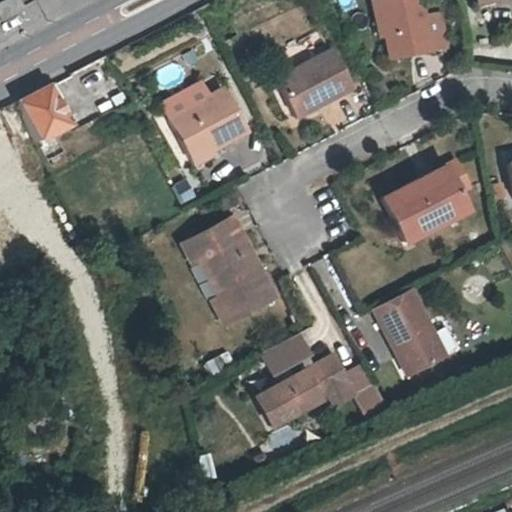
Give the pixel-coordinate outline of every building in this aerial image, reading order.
[(17,8),(13,0),(0,0),(0,15),(1,16),(17,8)] [(375,0),(386,54),(427,47),(421,13),(417,0),(375,0)] [(421,13),(427,47),(439,45),(432,10),(421,13)] [(332,92),(347,83),(327,47),(311,56),(332,92)] [(474,60),(507,59),(507,47),(474,47),(474,60)] [(311,56),(274,76),(294,112),(332,92),(311,56)] [(32,139),(63,123),(44,84),(13,101),(32,139)] [(203,140),(206,147),(242,127),(219,85),(166,115),(184,149),(203,140)] [(210,155),(206,147),(203,140),(184,149),(192,163),(210,155)] [(446,163),(379,197),(404,246),(471,212),(446,163)] [(228,218),(179,243),(221,324),(270,298),(228,218)] [(411,289),(373,308),(407,375),(446,356),(411,289)] [(327,356),(248,394),(262,424),(314,400),(318,408),(346,394),(338,378),(327,356)] [(338,378),(346,394),(363,386),(354,369),(338,378)] [(363,386),(346,394),(357,420),(379,409),(366,385),(363,386)]
